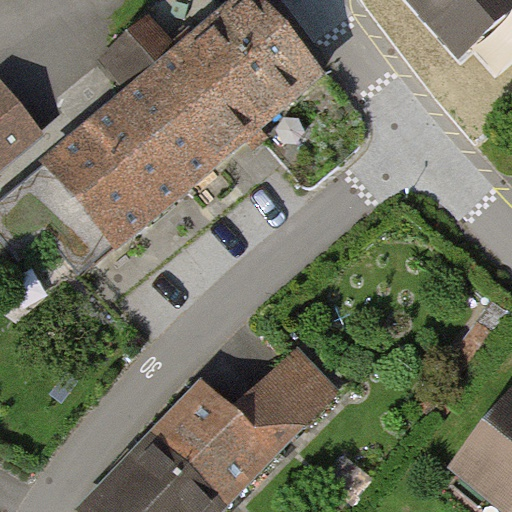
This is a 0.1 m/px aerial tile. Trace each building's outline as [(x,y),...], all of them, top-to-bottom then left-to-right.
[(511,0),(410,0),(463,60),(511,17),(511,0)] [(126,102),(0,206),(0,243),(21,269),(50,244),(81,281),(318,83),(252,4),(180,64),(149,27),(99,69),(126,102)] [(0,167),(36,138),(0,94),(0,167)] [(215,380),(162,435),(242,511),(350,400),(304,355),(248,412),(215,380)] [(511,411),(465,474),(511,509),(511,411)] [(241,511),(242,511),(162,435),(87,511),(241,511)]
